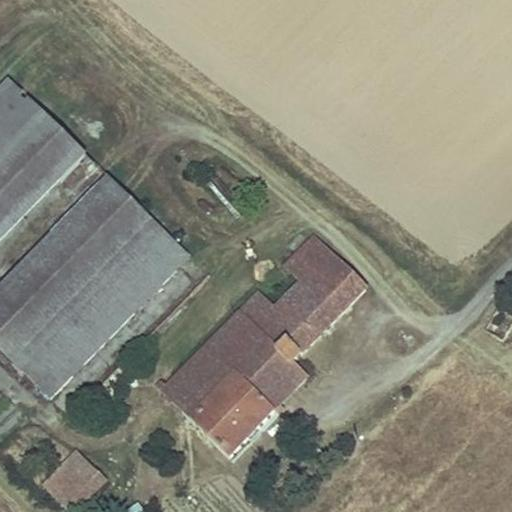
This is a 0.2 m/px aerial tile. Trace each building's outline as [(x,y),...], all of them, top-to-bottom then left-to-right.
[(0,161),(48,113),(15,80),(0,95),(0,161)] [(0,161),(0,249),(91,155),(48,113),(0,161)] [(194,263),(109,177),(0,289),(0,345),(58,403),(194,263)] [(284,307),(259,332),(262,336),(297,369),(344,321),(370,292),(317,241),(289,270),(305,286),(284,307)] [(234,307),(244,317),(259,332),(284,307),(259,282),(234,307)] [(511,317),(502,312),(488,334),(506,344),(511,333),(511,317)] [(259,332),(244,317),(201,361),(168,396),(235,461),(276,419),(226,373),(262,336),(259,332)] [(226,373),(276,419),(310,382),(297,369),(262,336),(226,373)] [(83,452),(50,489),(74,511),(86,511),(114,482),(83,452)]
